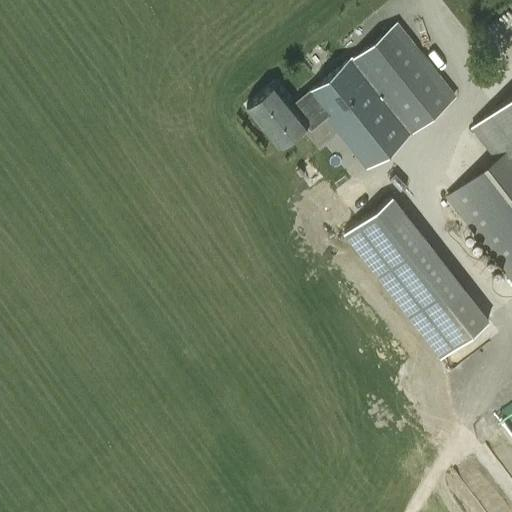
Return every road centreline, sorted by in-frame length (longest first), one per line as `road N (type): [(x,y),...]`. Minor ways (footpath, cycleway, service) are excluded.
road 1 (track): [(511,321),(407,172),(479,98),(417,0)]
road 2 (track): [(511,338),(502,371),(412,511)]
